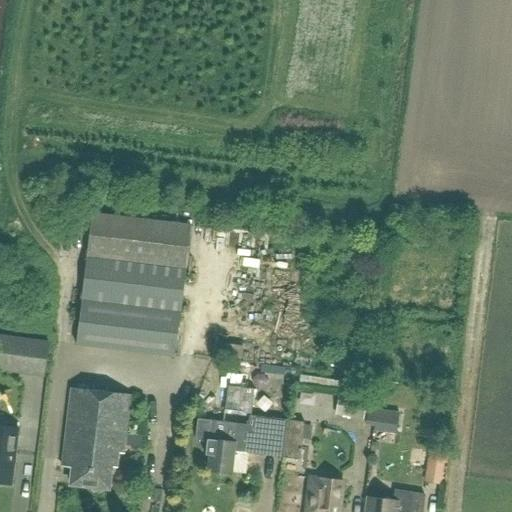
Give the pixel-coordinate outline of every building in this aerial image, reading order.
[(176,359),(192,227),(92,215),(76,347),(176,359)] [(0,370),(13,372),(18,339),(0,337),(0,370)] [(307,373),(306,381),(337,383),(337,374),(307,373)] [(124,455),(131,397),(71,390),(62,468),(73,469),(71,487),(108,491),(111,468),(117,469),(119,454),(124,455)] [(365,420),(368,399),(340,395),(337,416),(365,420)] [(368,409),(366,425),(373,426),(373,431),(397,435),(399,414),(368,409)] [(288,422),(251,418),(249,417),(248,427),(224,424),(198,421),(195,440),(207,442),(205,457),(209,458),(208,473),(231,476),(232,474),(245,475),(245,473),(247,456),(248,447),(262,449),(269,450),(269,449),(285,450),(288,422)] [(288,422),(285,450),(301,452),(305,424),(288,422)] [(0,428),(0,484),(11,486),(19,431),(0,428)] [(428,461),(444,463),(446,454),(430,451),(428,461)] [(339,511),(341,501),(340,501),(342,484),(310,480),(305,511),(339,511)] [(421,511),(424,496),(394,491),(393,502),(368,499),(366,511),(421,511)]
